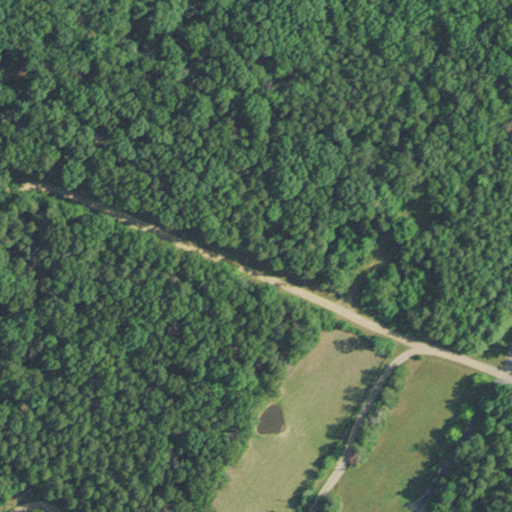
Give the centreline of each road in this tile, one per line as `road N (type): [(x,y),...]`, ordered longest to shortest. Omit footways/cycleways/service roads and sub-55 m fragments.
road 1 (residential): [(404,339),(306,511),(33,483),(0,501)]
road 2 (residential): [(404,339),(56,187),(0,196)]
